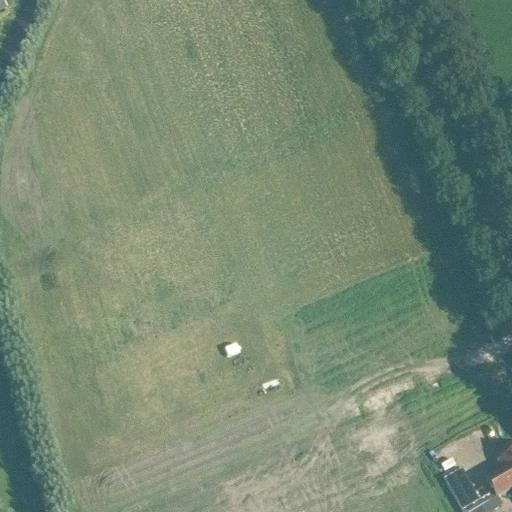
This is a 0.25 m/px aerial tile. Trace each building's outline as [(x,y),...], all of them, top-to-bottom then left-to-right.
[(299,0),(308,20),(336,8),(332,0),(299,0)] [(191,31),(183,34),(188,45),(195,42),(191,31)] [(133,44),(114,52),(123,73),(158,58),(149,37),(144,39),(143,37),(132,42),(133,44)] [(195,42),(188,45),(193,56),(200,53),(195,42)] [(158,58),(123,73),(132,93),(167,78),(158,58)] [(208,70),(200,74),(205,85),(213,81),(208,70)] [(167,78),(132,93),(140,113),(175,97),(167,78)] [(213,81),(205,85),(210,96),(217,92),(213,81)] [(175,97),(140,113),(149,133),(184,118),(175,97)] [(264,100),(252,105),(256,113),(267,108),(264,100)] [(248,107),(237,112),(240,119),(251,114),(248,107)] [(237,112),(226,117),(229,124),(240,119),(237,112)] [(217,120),(206,125),(209,133),(220,128),(217,120)] [(206,125),(195,130),(198,137),(209,133),(206,125)] [(285,133),(268,140),(283,177),(301,169),(285,133)] [(186,134),(175,138),(178,146),(190,141),(186,134)] [(175,138),(164,143),(167,151),(178,146),(175,138)] [(268,140),(252,147),(268,183),(283,177),(268,140)] [(252,147),(237,154),(252,190),(268,183),(252,147)] [(237,154),(221,160),(237,196),(252,190),(237,154)] [(221,160),(206,167),(222,203),(237,196),(221,160)] [(206,167),(191,173),(206,210),(222,203),(206,167)] [(191,173),(173,181),(189,217),(206,210),(191,173)] [(78,189),(46,197),(57,236),(88,228),(80,199),(91,197),(89,188),(78,190),(78,189)] [(16,207),(5,210),(7,218),(18,216),(25,244),(57,236),(46,197),(15,205),(16,207)] [(400,206),(375,216),(381,230),(390,226),(399,246),(434,231),(424,209),(405,218),(400,206)] [(88,228),(57,236),(65,270),(97,262),(98,267),(109,264),(106,255),(95,258),(88,228)] [(434,231),(399,246),(407,265),(442,250),(434,231)] [(33,274),(22,277),(25,286),(36,283),(34,278),(65,270),(57,236),(25,244),(33,274)] [(335,242),(319,248),(335,285),(350,278),(349,276),(346,269),(343,262),(335,242)] [(319,248),(305,255),(321,291),(335,285),(319,248)] [(442,250),(407,265),(416,285),(407,289),(413,303),(437,293),(432,280),(451,272),(442,250)] [(305,255),(291,261),(306,297),(321,291),(305,255)] [(354,257),(343,262),(346,269),(357,264),(354,257)] [(291,261),(276,267),(292,303),(306,297),(291,261)] [(97,262),(65,270),(76,309),(107,301),(106,299),(117,297),(115,288),(104,290),(98,267),(97,262)] [(357,264),(346,269),(349,276),(361,271),(357,264)] [(276,267),(262,273),(278,309),(292,303),(276,267)] [(42,307),(31,309),(33,318),(44,316),(44,317),(76,309),(65,270),(34,278),(36,283),(42,307)] [(262,273),(248,279),(263,316),(278,309),(262,273)] [(248,279),(233,286),(249,322),(263,316),(248,279)] [(233,286),(218,292),(234,328),(249,322),(233,286)] [(437,293),(413,303),(419,317),(428,313),(436,334),(472,318),(462,296),(442,305),(437,293)] [(353,306),(345,309),(350,320),(358,317),(353,306)] [(345,309),(338,312),(343,323),(350,320),(345,309)] [(324,318),(317,321),(322,333),(329,329),(324,318)] [(472,318),(436,334),(444,352),(480,337),(472,318)] [(317,321),(309,325),(314,336),(322,333),(317,321)] [(296,331),(288,334),(293,345),(300,342),(296,331)] [(288,334),(281,337),(286,348),(293,345),(288,334)] [(480,337),(444,352),(453,373),(444,376),(451,391),(475,381),(469,367),(489,359),(480,337)] [(267,343),(260,346),(264,357),(272,354),(267,343)] [(122,351),(95,368),(116,402),(143,385),(141,381),(127,360),(137,354),(132,346),(122,352),(122,351)] [(260,346),(252,349),(257,361),(264,357),(260,346)] [(332,346),(321,351),(324,359),(335,354),(332,346)] [(335,354),(324,359),(327,366),(338,361),(335,354)] [(288,356),(252,372),(258,387),(295,371),(288,356)] [(403,357),(395,360),(400,371),(407,368),(403,357)] [(68,387),(59,393),(64,401),(73,395),(86,415),(89,419),(116,402),(95,368),(67,386),(68,387)] [(295,371),(258,387),(265,401),(301,385),(295,371)] [(143,385),(116,402),(135,432),(162,415),(145,389),(155,383),(150,375),(141,381),(143,385)] [(344,375),(333,380),(336,387),(347,382),(344,375)] [(347,382),(336,387),(339,394),(350,390),(347,382)] [(301,385),(265,401),(271,415),(307,400),(301,385)] [(307,400),(271,415),(277,430),(313,414),(307,400)] [(86,415),(77,421),(82,429),(91,423),(108,449),(135,432),(116,402),(89,419),(86,415)] [(357,403),(345,408),(349,416),(360,411),(357,403)] [(360,411),(349,416),(352,423),(363,418),(360,411)] [(313,414),(277,430),(283,444),(319,428),(313,414)] [(162,415),(135,432),(154,462),(181,444),(183,449),(193,443),(188,435),(178,441),(162,415)] [(319,428),(283,444),(290,459),(326,444),(319,428)] [(135,432),(108,449),(124,475),(115,481),(120,489),(129,483),(126,479),(154,462),(135,432)] [(181,444),(154,462),(175,495),(202,478),(201,477),(211,471),(206,463),(196,469),(183,449),(181,444)] [(487,486),(474,494),(483,507),(496,499),(511,489),(511,454),(497,463),(502,471),(485,482),(487,486)] [(154,462),(126,479),(129,483),(142,504),(133,510),(134,511),(146,511),(147,511),(148,511),(175,495),(154,462)] [(461,470),(442,481),(459,511),(474,511),(483,507),(474,494),(461,470)] [(483,507),(474,511),(495,511),(501,508),(496,499),(483,507)] [(425,511),(421,503),(399,511),(441,511),(440,509),(432,511),(425,511)]
